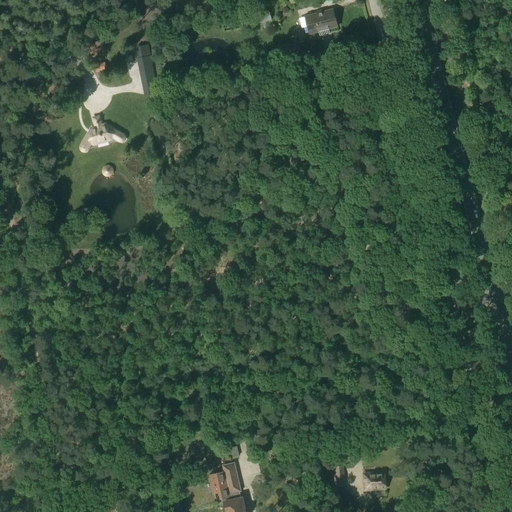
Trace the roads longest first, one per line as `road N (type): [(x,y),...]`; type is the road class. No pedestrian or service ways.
road 1 (unclassified): [(505,511),(373,0)]
road 2 (secondary): [(511,364),(417,0)]
